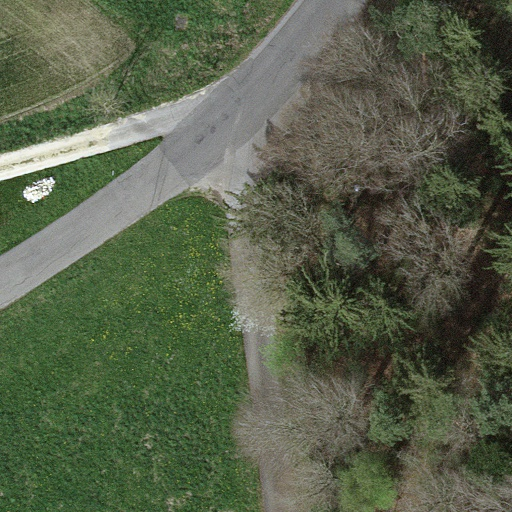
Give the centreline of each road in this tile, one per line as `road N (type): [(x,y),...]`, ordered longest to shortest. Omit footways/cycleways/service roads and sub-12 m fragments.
road 1 (track): [(0,164),(78,141),(232,116),(313,467),(312,511)]
road 2 (unclassified): [(333,0),(232,116),(85,229),(0,282)]
